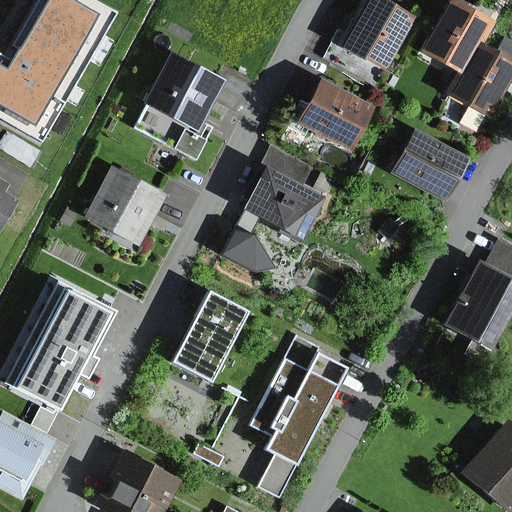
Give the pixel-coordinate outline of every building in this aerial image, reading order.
[(85,0),(51,0),(17,66),(0,56),(0,100),(9,105),(43,123),(103,9),(85,0)] [(387,0),(368,0),(349,36),(338,30),(322,59),(377,89),(417,16),(387,0)] [(498,21),(457,0),(451,0),(423,53),(459,72),(464,75),(482,42),(485,44),(498,21)] [(497,50),(485,44),(482,42),(464,75),(459,72),(446,96),(468,108),(460,124),(476,133),(485,117),(491,120),(511,81),(511,42),(503,38),(497,50)] [(205,123),(227,81),(172,53),(133,129),(197,162),(214,128),(205,123)] [(377,109),(322,79),(298,124),(353,153),(377,109)] [(472,159),(415,129),(391,174),(448,204),(472,159)] [(167,194),(112,166),(85,218),(140,247),(167,194)] [(305,241),(327,197),(267,167),(244,211),(259,218),(305,241)] [(0,234),(20,201),(6,193),(11,184),(0,177),(0,234)] [(78,214),(67,208),(60,221),(71,227),(78,214)] [(252,234),(259,218),(244,211),(221,256),(256,273),(275,268),(252,234)] [(400,227),(389,218),(378,232),(389,240),(400,227)] [(511,317),(511,246),(499,239),(486,263),(480,260),(444,327),(493,353),(511,317)] [(121,310),(63,279),(9,382),(67,413),(121,310)] [(213,383),(250,312),(212,292),(175,363),(213,383)] [(348,368),(319,353),(321,349),(296,336),(250,426),(275,439),(268,452),(274,455),(258,488),(281,500),(348,368)] [(55,439),(4,413),(0,420),(0,470),(2,472),(0,476),(0,488),(22,501),(29,488),(55,439)] [(505,511),(511,511),(511,421),(510,419),(462,473),(505,511)] [(224,457),(199,444),(194,454),(219,467),(224,457)] [(95,506),(106,511),(166,511),(183,481),(124,450),(95,506)]
